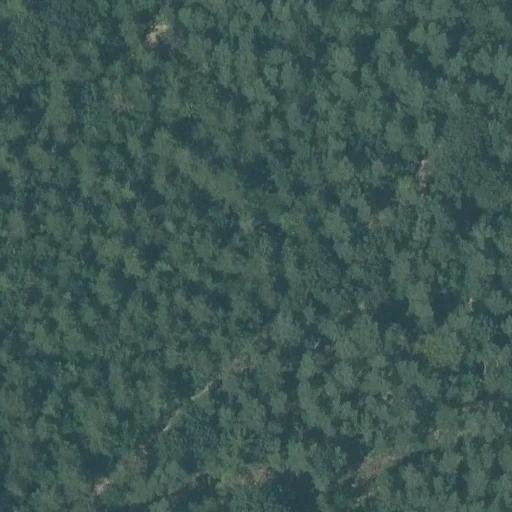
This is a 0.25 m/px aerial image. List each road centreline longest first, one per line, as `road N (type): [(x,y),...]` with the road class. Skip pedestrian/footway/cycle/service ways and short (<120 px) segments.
road 1 (track): [(511,87),(74,511)]
road 2 (track): [(356,239),(107,0)]
